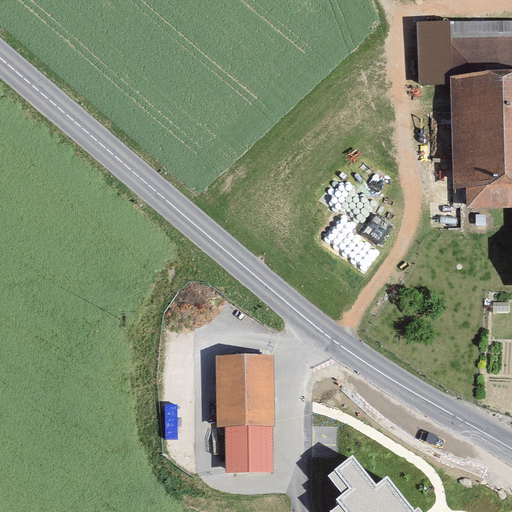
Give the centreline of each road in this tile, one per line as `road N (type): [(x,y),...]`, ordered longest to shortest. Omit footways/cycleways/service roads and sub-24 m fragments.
road 1 (secondary): [(511,450),(370,367),(0,58)]
road 2 (track): [(294,308),(299,511)]
